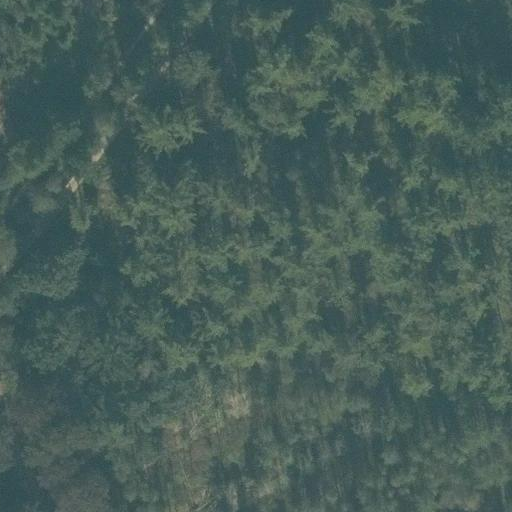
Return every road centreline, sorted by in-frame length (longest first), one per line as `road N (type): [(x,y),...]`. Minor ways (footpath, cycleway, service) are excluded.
road 1 (track): [(0,301),(75,282),(273,151),(354,62),(433,0)]
road 2 (track): [(0,274),(212,0)]
road 3 (track): [(0,317),(61,336),(136,511)]
